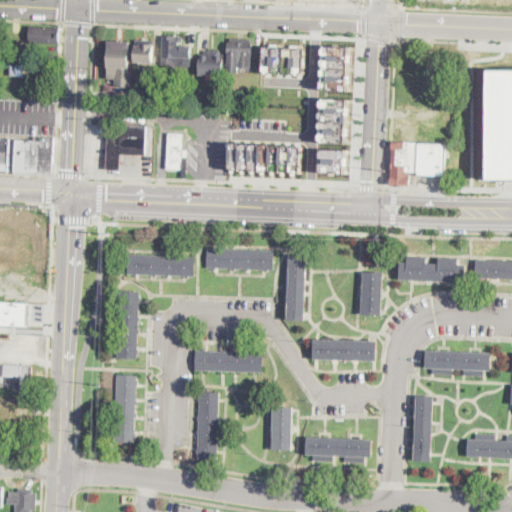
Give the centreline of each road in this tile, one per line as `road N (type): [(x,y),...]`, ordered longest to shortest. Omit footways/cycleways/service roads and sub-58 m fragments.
road 1 (residential): [(392,499),(405,326),(437,310),(511,314),(502,505),(61,474)]
road 2 (secondary): [(511,28),(78,8)]
road 3 (residential): [(167,479),(171,355),(184,323),(232,314),(272,330),(317,391),(398,392)]
road 4 (secondary): [(61,474),(73,193)]
road 5 (residential): [(375,209),(384,0)]
road 6 (secondary): [(78,8),(73,193)]
road 7 (secondary): [(191,201),(375,209)]
road 8 (secondary): [(375,209),(511,213)]
